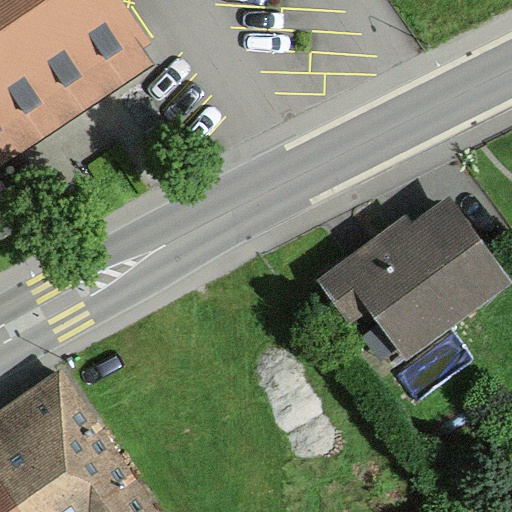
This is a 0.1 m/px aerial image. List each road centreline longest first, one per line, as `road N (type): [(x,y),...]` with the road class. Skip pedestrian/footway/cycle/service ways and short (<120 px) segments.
road 1 (secondary): [(0,335),(511,70)]
road 2 (unknown): [(385,135),(291,0)]
